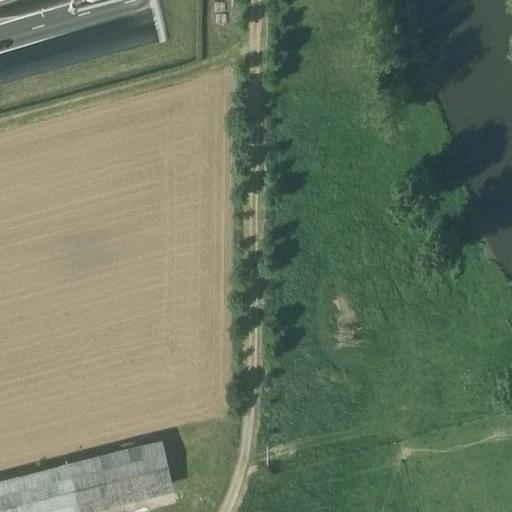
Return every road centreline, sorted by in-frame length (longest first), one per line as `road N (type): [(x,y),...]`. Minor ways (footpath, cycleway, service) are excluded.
road 1 (track): [(253,0),(246,455),(225,511)]
road 2 (motorway): [(0,49),(188,0)]
